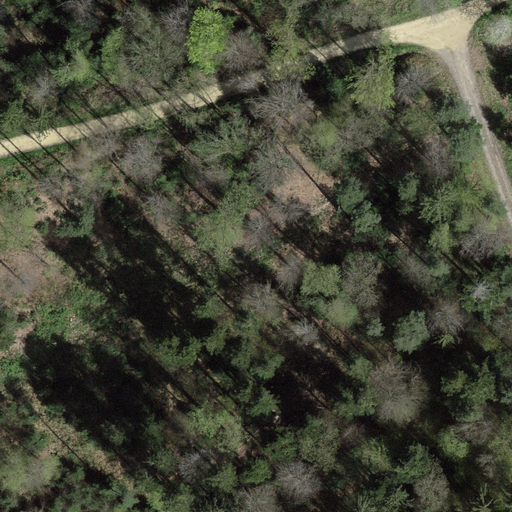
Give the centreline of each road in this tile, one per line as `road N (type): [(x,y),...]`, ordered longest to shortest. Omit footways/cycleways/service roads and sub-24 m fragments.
road 1 (track): [(490,0),(0,149)]
road 2 (track): [(441,21),(511,193)]
